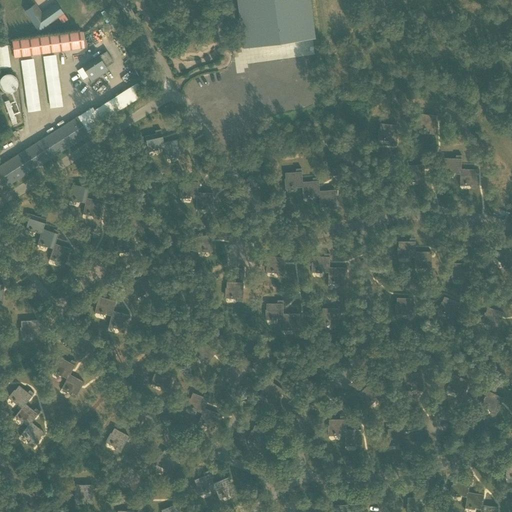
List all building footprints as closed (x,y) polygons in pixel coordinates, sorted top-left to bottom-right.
[(236,0),(243,49),(315,39),(309,0),(236,0)] [(24,11),(39,31),(64,12),(56,2),(42,13),(34,3),(24,11)] [(14,58),(44,54),(74,49),(84,48),(82,32),(42,37),(19,40),(12,41),(14,56),(14,58)] [(7,44),(0,44),(0,67),(9,67),(7,44)] [(103,54),(82,68),(91,82),(108,71),(106,67),(114,62),(107,52),(103,54)] [(44,55),(49,107),(62,106),(57,54),(44,55)] [(34,58),(20,59),(26,111),(41,109),(34,58)] [(0,90),(15,90),(14,74),(0,74),(0,90)] [(93,107),(87,111),(0,166),(0,182),(4,189),(17,180),(89,135),(87,131),(146,93),(141,80),(94,110),(93,107)] [(300,81),(283,85),(284,91),(301,87),(300,81)] [(8,99),(3,101),(10,124),(16,122),(8,99)] [(437,116),(421,114),(418,132),(419,132),(419,128),(423,129),(425,130),(425,129),(430,130),(429,134),(435,135),(437,116)] [(380,124),(378,142),(379,142),(379,138),(383,138),(383,139),(385,139),(385,138),(390,139),(389,144),(395,144),(397,126),(380,124)] [(156,134),(145,136),(149,154),(148,150),(152,149),(153,150),(154,150),(154,149),(159,148),(159,149),(164,148),(163,143),(161,130),(155,131),(156,134)] [(164,148),(167,161),(166,157),(170,156),(170,157),(172,156),(172,155),(177,154),(178,159),(183,158),(179,140),(163,143),(164,148)] [(455,174),(460,175),(460,174),(461,169),(461,156),(456,156),(456,159),(445,158),(444,177),(445,173),(449,173),(450,173),(455,173),(455,174)] [(407,166),(408,184),(408,180),(412,180),(412,181),(414,180),(419,179),(419,184),(424,184),(423,165),(407,166)] [(302,182),(301,169),(296,169),(296,172),(285,173),(286,191),(287,191),(286,187),(290,187),(291,188),(292,188),(292,187),(297,186),(297,188),(302,188),(302,182)] [(477,170),(461,169),(460,174),(460,175),(460,187),(460,183),(464,184),(466,184),(471,184),(471,188),(476,189),(477,170)] [(319,192),(319,191),(318,178),(313,178),(313,182),(302,182),(302,188),(303,200),(304,200),(303,196),(307,196),(307,197),(309,197),(309,196),(314,196),(314,197),(319,197),(319,192)] [(181,182),(180,200),(181,200),(181,196),(185,196),(185,197),(187,197),(187,196),(192,196),(191,198),(196,198),(197,198),(197,193),(198,180),(192,179),(192,182),(181,182)] [(86,198),(87,198),(89,185),(84,184),(83,187),(73,185),(69,203),(70,199),(74,199),(74,200),(76,200),(81,201),(80,202),(85,203),(86,198)] [(319,197),(320,209),(320,205),(324,205),(324,206),(326,206),(326,205),(331,205),(331,209),(337,209),(335,190),(319,191),(319,192),(319,197)] [(213,194),(197,193),(197,198),(196,198),(196,211),(197,207),(201,207),(201,208),(202,208),(202,207),(207,207),(207,212),(213,212),(213,194)] [(85,203),(83,216),(84,212),(88,213),(88,214),(89,214),(89,213),(94,214),(93,219),(99,220),(102,202),(87,198),(86,198),(85,203)] [(30,214),(26,228),(25,232),(26,228),(30,229),(30,230),(32,230),(36,231),(36,233),(41,234),(43,229),(47,216),(42,215),(41,218),(30,214)] [(55,244),(59,231),(54,230),(53,233),(43,229),(41,234),(37,246),(37,247),(38,243),(42,244),(42,245),(44,245),(44,244),(49,246),(48,247),(53,249),(55,244)] [(133,235),(117,237),(119,255),(119,251),(123,251),(125,251),(125,250),(130,250),(130,254),(135,254),(133,235)] [(215,236),(198,236),(198,254),(199,254),(199,250),(203,250),(203,251),(204,251),(204,250),(209,250),(209,255),(215,255),(215,236)] [(415,252),(415,239),(409,239),(409,242),(398,242),(398,260),(399,260),(399,256),(403,256),(403,257),(405,257),(405,256),(409,256),(409,257),(414,257),(415,257),(415,252)] [(70,249),(55,244),(53,249),(49,261),(51,257),(54,259),(56,260),(56,259),(61,261),(59,265),(65,267),(70,249)] [(511,251),(506,247),(494,260),(495,260),(497,257),(500,260),(501,262),(501,261),(505,264),(502,268),(506,272),(511,264),(511,251)] [(431,252),(415,252),(415,257),(414,257),(415,270),(415,266),(419,266),(419,267),(421,267),(421,266),(426,266),(426,271),(431,271),(431,252)] [(323,273),(328,273),(329,273),(329,268),(329,254),(324,254),(324,257),(313,257),(312,275),(313,275),(313,271),(317,271),(318,272),(318,271),(323,271),(323,273)] [(269,256),(267,274),(267,270),(271,271),(273,272),(273,271),(278,272),(277,276),(283,277),(285,258),(269,256)] [(452,264),(452,282),(453,282),(453,278),(457,278),(458,278),(463,278),(463,282),(469,282),(469,264),(452,264)] [(329,273),(328,273),(328,286),(328,282),(332,282),(334,282),(339,282),(339,287),(344,287),(345,268),(329,268),(329,273)] [(130,283),(138,299),(139,299),(137,296),(141,294),(142,294),(142,293),(146,291),(149,295),(153,292),(145,276),(130,283)] [(226,300),(226,296),(230,296),(230,297),(232,297),(237,297),(237,301),(242,302),(243,283),(227,282),(226,300)] [(113,311),(116,298),(111,297),(110,300),(100,297),(95,315),(96,311),(100,312),(100,313),(102,313),(102,312),(107,313),(106,315),(111,316),(113,311)] [(444,297),(437,314),(438,314),(439,310),(443,312),(444,313),(444,312),(449,314),(447,319),(452,321),(459,303),(444,297)] [(397,298),(396,316),(397,312),(401,312),(401,313),(402,313),(402,312),(407,313),(407,317),(413,317),(413,299),(397,298)] [(277,319),(282,319),(283,319),(283,314),(283,301),(277,301),(277,304),(266,304),(266,322),(267,322),(267,318),(271,318),(271,319),(273,319),(273,318),(277,318),(277,319)] [(487,307),(481,324),(482,325),(483,321),(487,322),(487,323),(488,323),(489,323),(493,324),(492,329),(497,331),(503,313),(487,307)] [(322,309),(322,327),(322,323),(326,323),(328,324),(328,323),(333,323),(333,328),(338,328),(339,309),(322,309)] [(111,316),(108,329),(109,325),(113,326),(113,327),(115,327),(115,326),(120,327),(119,332),(124,333),(129,315),(113,311),(111,316)] [(299,314),(283,314),(283,319),(282,319),(283,332),(283,328),(287,328),(287,329),(289,329),(289,328),(294,328),(294,333),(299,333),(299,314)] [(37,320),(21,321),(22,339),(22,335),(26,335),(26,336),(28,336),(28,335),(33,335),(33,339),(39,339),(37,320)] [(203,342),(192,356),(193,357),(195,353),(198,356),(199,357),(200,357),(204,360),(201,363),(205,367),(216,351),(203,342)] [(62,377),(67,379),(70,375),(76,363),(71,360),(70,363),(60,358),(52,374),(54,370),(57,372),(57,373),(59,374),(59,373),(63,375),(62,377)] [(151,386),(153,382),(157,383),(156,384),(158,385),(158,384),(163,386),(161,390),(166,392),(173,374),(157,369),(151,386)] [(420,373),(403,375),(406,393),(406,389),(410,388),(410,389),(412,389),(411,388),(416,387),(417,392),(422,391),(420,373)] [(84,382),(70,375),(67,379),(61,390),(61,391),(63,387),(67,389),(66,390),(68,390),(72,392),(70,396),(75,399),(84,382)] [(446,392),(447,392),(448,388),(452,390),(453,391),(454,390),(458,392),(456,396),(461,398),(468,381),(453,375),(446,392)] [(270,381),(259,396),(260,396),(262,393),(265,395),(265,396),(267,397),(267,396),(271,399),(268,403),(273,406),(283,391),(270,381)] [(370,384),(358,395),(370,408),(368,405),(370,402),(371,403),(372,401),(375,398),(379,401),(383,397),(370,384)] [(18,405),(22,408),(25,404),(34,394),(30,390),(28,393),(19,386),(8,400),(11,397),(14,400),(13,400),(15,401),(19,404),(18,405)] [(488,392),(481,408),(483,405),(486,406),(486,407),(488,408),(488,407),(492,409),(490,413),(495,415),(503,399),(488,392)] [(197,412),(202,413),(204,409),(209,396),(204,394),(203,397),(192,393),(186,410),(187,410),(188,407),(192,408),(192,409),(193,409),(193,408),(198,410),(197,412)] [(24,423),(28,426),(31,422),(31,423),(40,412),(36,409),(34,411),(25,404),(22,408),(14,418),(17,415),(20,418),(19,418),(21,419),(25,422),(24,423)] [(219,414),(204,409),(202,413),(198,425),(198,426),(199,422),(203,423),(203,424),(205,425),(205,424),(209,426),(208,430),(213,432),(219,414)] [(329,420),(329,438),(329,434),(333,434),(335,434),(340,434),(340,435),(345,435),(345,430),(345,416),(340,417),(340,420),(329,420)] [(44,433),(31,423),(31,422),(28,426),(20,436),(20,437),(23,433),(26,436),(25,437),(27,438),(27,437),(31,440),(28,444),(32,447),(44,433)] [(247,442),(248,442),(249,439),(253,440),(253,441),(254,442),(255,441),(259,443),(257,447),(262,449),(270,432),(254,426),(247,442)] [(114,428),(105,444),(106,444),(108,441),(111,443),(112,444),(113,444),(117,446),(115,450),(120,453),(129,436),(114,428)] [(387,430),(388,448),(388,444),(392,443),(392,444),(394,444),(394,443),(399,443),(399,448),(404,448),(404,429),(387,430)] [(345,435),(345,448),(346,448),(345,444),(349,444),(349,445),(351,445),(351,444),(356,444),(356,449),(362,449),(361,430),(345,430),(345,435)] [(164,451),(156,467),(158,463),(161,465),(161,466),(163,467),(163,466),(167,468),(165,472),(170,475),(179,458),(164,451)] [(194,480),(201,497),(200,493),(204,492),(205,492),(205,491),(210,489),(210,491),(215,489),(213,484),(208,471),(203,473),(204,476),(194,480)] [(215,489),(220,501),(220,500),(219,497),(222,495),(223,496),(224,495),(224,494),(228,493),(230,497),(235,495),(228,478),(213,484),(215,489)] [(453,480),(450,497),(451,497),(451,493),(455,494),(455,495),(457,495),(457,494),(462,495),(462,497),(467,497),(468,492),(470,479),(465,478),(464,481),(453,480)] [(87,499),(87,504),(92,504),(92,485),(76,485),(76,503),(76,499),(80,499),(80,500),(82,500),(82,499),(87,499)] [(482,505),(484,492),(479,491),(478,494),(468,492),(467,497),(465,510),(466,506),(470,507),(469,508),(471,508),(471,507),(476,508),(476,509),(481,510),(482,505)] [(424,511),(424,498),(407,498),(407,511),(408,511),(412,511),(414,511),(419,511),(418,511),(424,511)]
